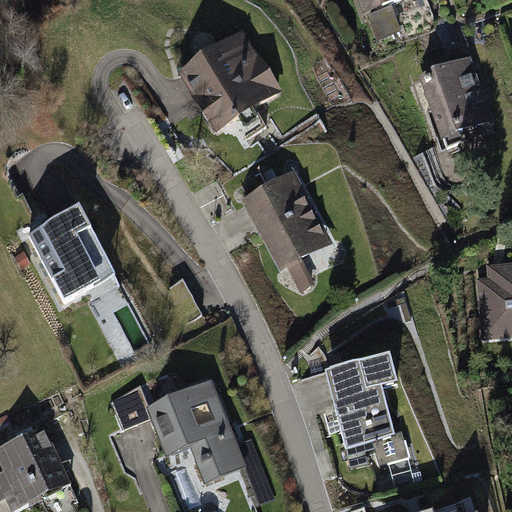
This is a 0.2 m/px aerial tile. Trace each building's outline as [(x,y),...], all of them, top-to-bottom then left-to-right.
[(357,0),(364,17),(410,0),(357,0)] [(241,29),(173,73),(215,137),(283,93),(241,29)] [(473,57),(420,75),(443,143),(497,124),(473,57)] [(296,175),(241,203),(278,272),(334,247),(296,175)] [(78,209),(29,238),(63,305),(116,278),(78,209)] [(303,294),(319,285),(305,261),(289,270),(303,294)] [(488,280),(477,281),(485,342),(511,340),(511,265),(487,268),(488,280)] [(391,355),(326,373),(352,472),(370,467),(367,455),(376,454),(380,467),(410,461),(402,435),(396,436),(382,389),(399,386),(391,355)] [(212,383),(148,409),(153,421),(167,458),(191,450),(206,486),(248,469),(212,383)] [(153,421),(148,409),(141,387),(112,405),(122,431),(153,421)] [(46,429),(0,451),(0,466),(4,475),(0,476),(0,505),(7,502),(11,511),(19,511),(72,487),(46,429)] [(468,511),(465,500),(423,511),(468,511)]
